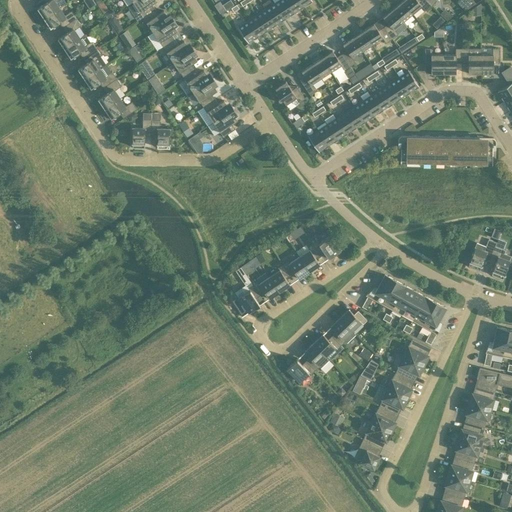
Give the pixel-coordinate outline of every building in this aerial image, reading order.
[(40,19),(41,20),(59,8),(54,0),(46,0),(48,1),(37,8),(38,10),(37,11),(37,13),(38,15),(39,17),(40,19)] [(156,0),(135,0),(133,2),(127,6),(137,21),(143,17),(155,9),(151,4),(157,0),(156,0)] [(230,0),(229,0),(223,5),(226,10),(227,9),(230,7),(233,5),(230,0)] [(285,0),(280,0),(275,4),(285,19),(284,18),(290,14),(290,16),(294,13),(285,0)] [(298,0),(285,0),(294,13),(293,12),(299,8),(300,10),(303,7),(298,0)] [(402,0),(402,1),(412,14),(422,6),(425,11),(431,6),(425,0),(402,0)] [(465,10),(475,3),(471,0),(459,0),(457,2),(465,10)] [(402,1),(392,9),(403,22),(412,14),(402,1)] [(275,4),(266,10),(276,25),(275,24),(280,20),(281,22),(285,19),(275,4)] [(480,13),(481,4),(472,10),(472,13),(480,13)] [(65,15),(59,8),(41,20),(41,21),(43,23),(44,25),(46,26),(48,27),(49,27),(50,28),(61,21),(64,26),(76,18),(71,11),(65,15)] [(155,9),(143,17),(147,22),(153,32),(170,20),(164,10),(158,14),(155,9)] [(388,23),(383,27),(392,39),(398,34),(394,29),(403,22),(392,9),(383,17),(388,23)] [(266,10),(257,15),(267,31),(266,29),(271,26),(272,28),(276,25),(266,10)] [(448,21),(452,17),(447,12),(443,17),(448,21)] [(116,15),(110,19),(118,32),(124,29),(116,15)] [(257,15),(248,21),(258,37),(257,35),(262,32),(263,33),(267,31),(257,15)] [(445,20),(440,16),(436,20),(441,24),(445,20)] [(81,25),(76,18),(64,26),(68,31),(57,38),(58,40),(57,41),(57,43),(58,45),(59,47),(60,49),(61,50),(80,38),(74,30),(81,25)] [(170,20),(153,32),(160,42),(163,47),(175,39),(171,34),(177,30),(170,20)] [(254,39),(258,37),(248,21),(239,27),(238,26),(237,26),(248,43),(249,43),(248,41),(253,38),(254,39)] [(374,24),(363,30),(372,44),(382,38),(386,43),(392,39),(383,27),(378,30),(374,24)] [(363,30),(353,37),(362,51),(372,44),(363,30)] [(135,44),(126,31),(119,35),(128,48),(135,44)] [(85,34),(80,38),(61,50),(62,52),(64,54),(64,55),(66,56),(68,58),(69,57),(70,58),(81,51),(84,56),(97,48),(92,41),(91,42),(85,34)] [(347,50),(342,54),(350,66),(356,62),(352,57),(362,51),(353,37),(343,44),(347,50)] [(175,39),(163,47),(166,52),(173,62),(190,50),(184,40),(178,44),(175,39)] [(407,42),(398,48),(401,52),(402,52),(402,51),(410,46),(407,42)] [(101,55),(97,48),(84,56),(88,62),(77,69),(78,70),(77,71),(77,72),(78,73),(78,75),(79,77),(80,79),(81,81),(106,64),(101,56),(101,55)] [(431,73),(443,73),(443,54),(431,54),(431,48),(425,48),(425,63),(431,63),(431,73)] [(480,54),(480,73),(493,73),(493,63),(499,63),(499,48),(492,48),(492,54),(480,54)] [(443,54),(443,73),(456,73),(456,63),(462,63),(462,55),(462,49),(456,49),(456,54),(443,54)] [(462,55),(462,63),(468,63),(468,73),(480,73),(480,54),(480,49),(462,49),(462,55)] [(190,50),(173,62),(180,72),(183,77),(195,69),(191,64),(197,60),(190,50)] [(332,51),(322,57),(331,71),(341,65),(344,70),(350,66),(342,54),(337,57),(332,51)] [(391,52),(382,58),(385,63),(394,56),(391,52)] [(322,57),(312,64),(321,78),(331,71),(322,57)] [(138,65),(143,72),(150,67),(145,60),(138,65)] [(111,72),(106,64),(81,81),(82,82),(83,83),(85,85),(86,86),(88,88),(90,87),(91,88),(101,81),(105,87),(117,78),(112,71),(111,72)] [(311,85),(321,78),(312,64),(301,71),(306,78),(301,81),(309,93),(314,90),(311,85)] [(344,70),(353,82),(358,79),(355,73),(350,66),(344,70)] [(195,69),(183,77),(186,82),(193,92),(210,80),(204,70),(198,74),(195,69)] [(359,70),(355,73),(358,79),(359,80),(363,77),(359,70)] [(408,71),(399,77),(408,91),(409,91),(414,87),(415,89),(419,86),(408,70),(407,70),(408,71)] [(148,80),(152,86),(159,81),(155,75),(148,80)] [(399,77),(390,83),(399,97),(400,97),(405,93),(406,95),(410,92),(409,91),(408,91),(399,77)] [(122,86),(117,78),(105,87),(108,92),(98,99),(99,100),(97,101),(98,103),(98,104),(99,107),(100,109),(101,111),(120,98),(115,90),(122,86)] [(210,80),(193,92),(200,102),(203,107),(215,99),(211,94),(217,90),(210,80)] [(296,97),(299,102),(305,99),(297,86),(291,90),(286,81),(275,88),(278,93),(275,94),(280,102),(283,100),(286,104),(296,97)] [(511,81),(497,91),(498,92),(499,91),(503,96),(501,97),(504,101),(505,100),(511,95),(511,81)] [(390,83),(381,89),(390,103),(391,102),(396,99),(397,101),(401,98),(400,97),(399,97),(390,83)] [(153,89),(147,92),(150,97),(156,94),(153,89)] [(381,89),(372,95),(381,109),(381,108),(387,105),(388,106),(391,104),(391,102),(390,103),(381,89)] [(372,95),(363,101),(372,114),(378,111),(379,112),(382,110),(381,108),(381,109),(372,95)] [(158,96),(152,100),(156,105),(161,101),(158,96)] [(120,98),(101,111),(102,113),(103,113),(105,115),(106,117),(108,118),(110,117),(111,118),(121,111),(125,117),(137,109),(132,101),(125,106),(120,98)] [(215,99),(203,107),(206,112),(213,122),(230,110),(224,100),(218,104),(215,99)] [(363,101),(354,107),(363,120),(369,117),(370,118),(373,116),(372,114),(363,101)] [(354,107),(345,113),(354,126),(360,123),(360,124),(364,122),(363,120),(354,107)] [(230,110),(213,122),(220,132),(223,137),(235,129),(231,124),(237,120),(230,110)] [(345,113),(336,119),(345,132),(350,129),(351,130),(355,128),(354,126),(345,113)] [(336,119),(327,124),(336,138),(341,135),(342,136),(346,133),(345,132),(336,119)] [(132,127),(132,146),(134,146),(134,149),(142,149),(142,147),(144,147),(145,134),(151,134),(151,120),(143,120),(142,128),(132,127)] [(151,120),(151,134),(157,134),(157,147),(159,147),(159,150),(167,150),(167,147),(169,147),(170,128),(160,128),(160,120),(151,120)] [(185,121),(179,125),(188,138),(193,134),(185,121)] [(327,124),(318,130),(327,144),(332,140),(333,142),(337,139),(336,138),(327,124)] [(308,135),(318,152),(319,151),(318,150),(323,146),(324,148),(328,145),(327,144),(318,130),(309,136),(308,135)] [(189,140),(195,149),(203,143),(199,139),(203,136),(200,132),(189,140)] [(400,161),(415,161),(415,136),(403,135),(402,135),(401,136),(400,136),(399,136),(399,137),(398,138),(398,139),(398,140),(398,143),(401,143),(400,161)] [(432,136),(415,136),(415,161),(431,162),(432,136)] [(449,136),(432,136),(431,162),(448,162),(449,136)] [(464,137),(449,136),(448,162),(463,163),(464,137)] [(479,137),(464,137),(463,163),(478,163),(479,137)] [(491,137),(479,137),(478,163),(492,163),(493,145),(496,145),(496,142),(496,141),(495,140),(494,139),(494,138),(493,138),(492,137),(491,137)] [(492,236),(499,239),(503,230),(496,227),(492,236)] [(318,241),(312,244),(320,255),(324,252),(328,258),(342,249),(341,249),(340,250),(330,235),(319,243),(318,241)] [(476,243),(468,264),(470,265),(469,268),(476,271),(477,268),(479,269),(483,259),(484,257),(490,259),(495,246),(496,242),(488,239),(485,246),(476,243)] [(320,255),(312,244),(307,247),(309,250),(299,256),(309,271),(320,264),(320,263),(319,264),(315,258),(320,255)] [(495,246),(490,259),(495,262),(495,264),(491,273),(493,274),(492,277),(499,280),(500,277),(502,278),(508,265),(511,266),(511,256),(504,254),(505,250),(503,249),(495,246)] [(247,273),(268,260),(263,252),(242,266),(247,273)] [(288,261),(283,264),(290,275),(294,272),(298,278),(298,279),(309,271),(299,256),(289,263),(288,261)] [(290,275),(283,264),(277,268),(279,270),(269,276),(279,291),(290,284),(290,283),(289,284),(285,278),(290,275)] [(373,299),(382,304),(395,280),(385,274),(377,288),(374,286),(366,295),(368,296),(362,307),(368,310),(373,299)] [(258,281),(253,285),(260,295),(265,292),(268,298),(268,299),(279,291),(269,276),(259,283),(258,281)] [(405,285),(395,280),(382,304),(392,309),(405,285)] [(239,297),(233,301),(243,316),(260,304),(259,304),(255,298),(260,295),(253,285),(248,288),(250,290),(247,292),(244,287),(236,292),(239,297)] [(415,291),(405,285),(392,309),(402,315),(415,291)] [(426,297),(415,291),(402,315),(413,321),(426,297)] [(436,302),(426,297),(413,321),(423,326),(436,302)] [(436,302),(423,326),(431,331),(425,341),(430,344),(436,333),(441,324),(438,322),(438,321),(439,320),(445,308),(436,302)] [(349,309),(339,318),(352,331),(360,322),(362,324),(367,320),(358,311),(354,314),(349,309)] [(339,318),(330,327),(331,327),(336,332),(332,336),(341,345),(345,341),(346,343),(355,334),(352,331),(339,318)] [(487,353),(484,364),(490,366),(491,360),(493,354),(502,356),(508,329),(497,327),(493,342),(490,341),(489,341),(487,353)] [(511,330),(508,329),(502,356),(511,358),(511,330)] [(323,334),(313,343),(326,356),(334,347),(336,349),(341,345),(332,336),(328,339),(323,334)] [(408,345),(403,355),(423,365),(428,355),(427,355),(425,354),(428,347),(430,348),(431,347),(412,338),(408,345)] [(313,343),(304,352),(305,352),(310,357),(306,361),(315,370),(319,366),(317,364),(326,356),(313,343)] [(366,350),(362,356),(367,360),(372,353),(366,350)] [(423,365),(403,355),(398,365),(399,365),(395,372),(412,380),(416,373),(418,374),(423,365)] [(310,374),(315,370),(306,361),(302,365),(297,360),(297,359),(285,370),(286,371),(287,369),(299,382),(308,373),(310,374)] [(363,375),(372,380),(380,363),(371,359),(363,375)] [(479,378),(477,386),(495,391),(497,383),(511,386),(511,395),(511,396),(511,395),(511,396),(511,375),(479,367),(476,378),(477,378),(479,378)] [(412,380),(395,372),(392,379),(387,388),(407,398),(411,388),(408,387),(412,380)] [(353,390),(359,393),(362,388),(355,385),(353,390)] [(495,391),(477,386),(475,394),(472,393),(473,393),(472,393),(469,403),(490,409),(493,399),(495,391)] [(407,398),(387,388),(382,398),(383,398),(379,405),(396,413),(399,406),(401,407),(402,408),(407,398)] [(490,409),(469,403),(466,413),(466,414),(467,413),(469,414),(467,422),(484,427),(486,419),(487,420),(490,409)] [(396,413),(379,405),(376,412),(375,412),(371,422),(390,431),(395,422),(395,421),(394,422),(392,421),(396,413)] [(334,413),(330,421),(336,424),(340,416),(334,413)] [(390,431),(371,422),(366,431),(366,432),(363,439),(379,447),(383,439),(385,441),(386,441),(390,431)] [(484,427),(467,422),(464,430),(462,429),(462,428),(461,428),(458,439),(479,445),(482,434),(484,427)] [(379,447),(363,439),(354,457),(373,467),(379,455),(378,455),(376,454),(379,447)] [(479,445),(458,439),(455,449),(456,449),(458,450),(456,457),(474,463),(476,455),(479,445)] [(474,463),(456,457),(454,465),(451,464),(452,464),(451,464),(448,474),(469,481),(472,470),(474,463)] [(469,481),(448,474),(445,485),(446,485),(448,485),(446,493),(463,498),(466,491),(469,481)] [(503,492),(499,506),(507,508),(511,494),(503,492)] [(463,498),(446,493),(443,501),(441,500),(438,510),(444,511),(459,511),(462,506),(461,506),(463,498)]
